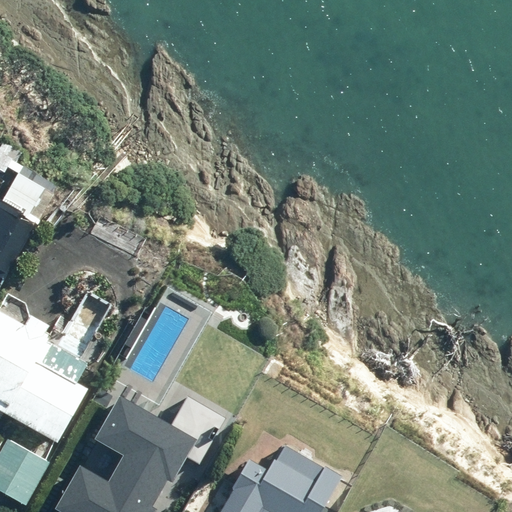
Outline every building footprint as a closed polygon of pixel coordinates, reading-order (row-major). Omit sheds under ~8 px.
[(0,277),(3,280),(38,218),(30,213),(47,183),(19,168),(3,197),(0,195),(0,277)] [(0,404),(59,438),(90,383),(79,377),(90,357),(62,342),(64,338),(56,333),(52,338),(48,336),(50,332),(44,329),(51,318),(33,308),(27,319),(0,303),(0,404)] [(78,511),(157,511),(201,439),(122,393),(99,432),(129,450),(113,476),(86,459),(61,501),(78,511)] [(0,484),(28,500),(51,458),(46,455),(54,442),(29,428),(22,441),(9,434),(4,443),(0,441),(0,484)] [(320,511),(343,472),(326,462),(318,477),(277,454),(270,466),(250,455),(217,511),(320,511)]
